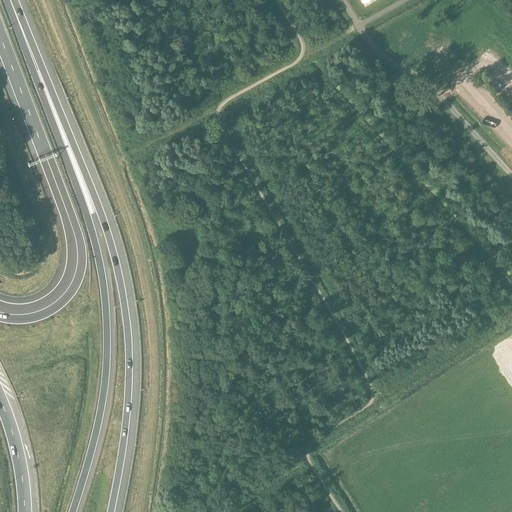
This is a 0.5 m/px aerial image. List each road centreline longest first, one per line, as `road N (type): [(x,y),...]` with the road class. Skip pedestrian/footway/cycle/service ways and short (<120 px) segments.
road 1 (unknown): [(341,511),(306,452),(366,407),(371,390),(217,119),(225,100),(301,55),(276,0)]
road 2 (motorway): [(110,511),(127,407),(121,288),(99,209),(9,0)]
road 3 (motorway): [(72,511),(101,407),(103,285),(9,0)]
road 4 (unknown): [(140,511),(155,375),(147,283),(125,198),(49,0)]
road 5 (motorway): [(0,35),(77,252),(70,283),(53,302),(30,313),(0,312)]
